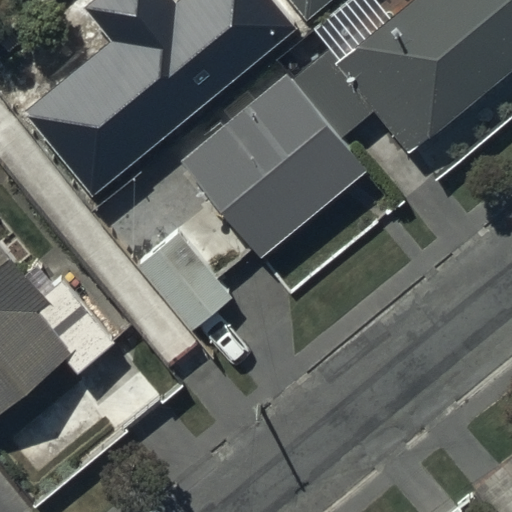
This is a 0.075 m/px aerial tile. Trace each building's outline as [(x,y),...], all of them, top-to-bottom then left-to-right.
[(107,0),(131,30),(168,0),(107,0)] [(293,64),(183,151),(263,248),(369,160),(344,130),(375,104),(404,140),(424,123),(429,129),(511,60),(511,0),(407,0),(342,54),(334,43),(300,72),(293,64)] [(300,0),(309,10),(320,0),(300,0)] [(232,290),(178,226),(137,261),(191,325),(232,290)] [(32,268),(0,230),(0,400),(63,348),(76,365),(119,329),(53,250),(32,268)]
